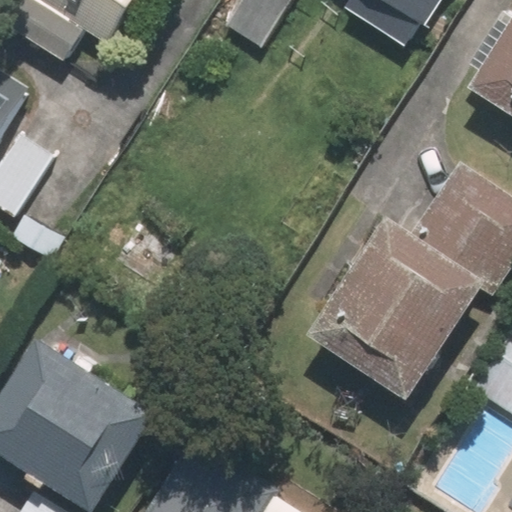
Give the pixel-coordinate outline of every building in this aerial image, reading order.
[(6,0),(0,10),(0,21),(68,64),(90,28),(113,42),(139,0),(6,0)] [(293,0),(242,0),(228,25),(266,47),(293,0)] [(356,0),(351,9),(411,50),(445,0),(356,0)] [(511,30),(476,90),(511,111),(511,30)] [(0,145),(37,92),(0,65),(0,145)] [(63,150),(23,125),(0,163),(0,205),(22,219),(63,150)] [(423,235),(392,214),(313,332),(417,401),(511,257),(511,189),(471,162),(423,235)] [(101,511),(164,417),(42,338),(0,401),(0,450),(93,511),(101,511)] [(315,511),(195,437),(148,511),(315,511)] [(23,511),(71,511),(37,490),(23,511)]
